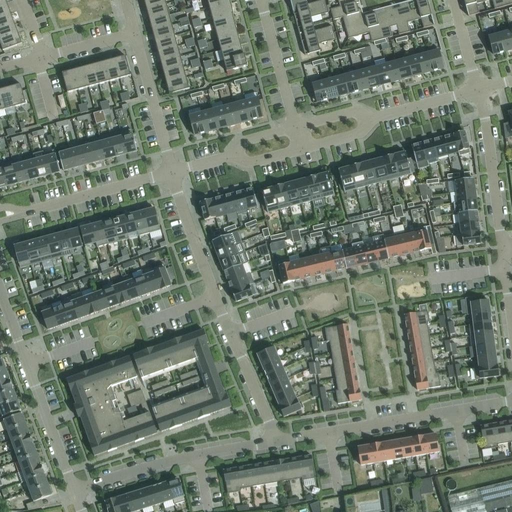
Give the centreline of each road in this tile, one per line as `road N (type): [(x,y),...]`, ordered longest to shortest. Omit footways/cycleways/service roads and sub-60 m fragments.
road 1 (residential): [(263,443),(511,407)]
road 2 (residential): [(511,287),(477,91)]
road 3 (residential): [(74,489),(263,443)]
road 4 (residential): [(214,302),(263,443)]
road 5 (residential): [(171,173),(126,31)]
road 6 (residential): [(171,173),(32,211)]
road 7 (residential): [(171,173),(214,302)]
road 8 (residential): [(294,128),(260,0)]
road 9 (residential): [(29,366),(74,489)]
